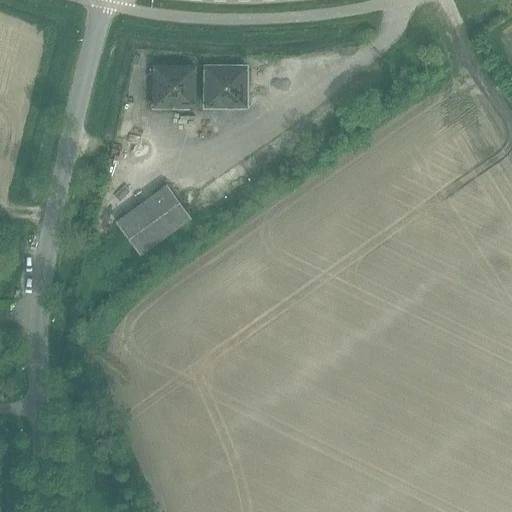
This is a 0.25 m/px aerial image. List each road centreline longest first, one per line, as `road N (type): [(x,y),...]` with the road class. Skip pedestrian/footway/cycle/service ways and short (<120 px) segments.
road 1 (unclassified): [(46,511),(36,276),(51,217)]
road 2 (unclassified): [(51,217),(104,0)]
